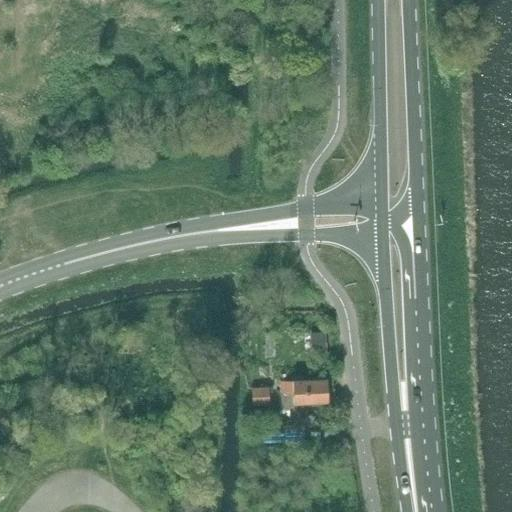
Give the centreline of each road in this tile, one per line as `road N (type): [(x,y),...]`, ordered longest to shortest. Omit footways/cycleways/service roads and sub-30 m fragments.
road 1 (tertiary): [(0,286),(153,242),(305,223)]
road 2 (primary): [(414,217),(406,0)]
road 3 (primary): [(410,423),(420,337),(414,217)]
road 4 (primary): [(379,0),(381,203)]
road 5 (primary): [(382,233),(390,356),(410,423)]
